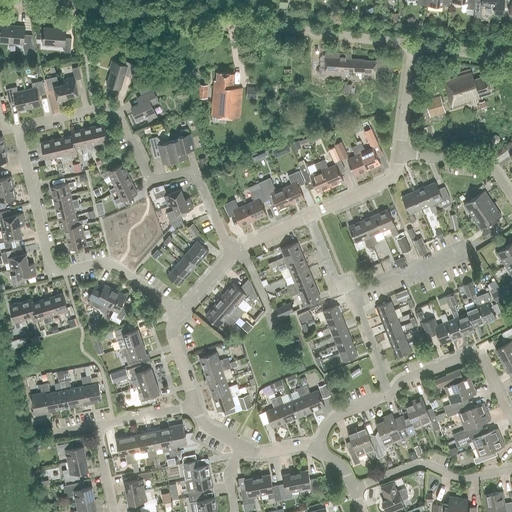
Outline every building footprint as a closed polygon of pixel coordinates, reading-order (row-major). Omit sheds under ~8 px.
[(474,10),(474,0),(450,0),(450,1),(467,3),(467,9),(474,10)] [(474,0),(474,10),(481,10),(481,4),(495,5),(494,12),(495,12),(502,12),(502,14),(503,14),(503,0),(474,0)] [(25,53),(35,51),(32,35),(24,35),(25,27),(0,25),(0,28),(0,42),(23,44),(25,53)] [(70,52),(72,38),(65,38),(66,30),(44,28),(43,44),(64,46),(64,51),(70,52)] [(375,77),(375,61),(364,60),(364,59),(351,58),(351,54),(346,54),(345,57),(340,57),(340,53),(325,53),(324,78),(345,79),(345,72),(363,73),(362,77),(375,77)] [(132,77),(136,64),(126,61),(125,65),(112,61),(110,68),(112,69),(107,84),(121,89),(125,75),(132,77)] [(0,71),(1,75),(11,73),(9,67),(0,69),(0,71)] [(64,84),(68,97),(78,94),(75,80),(81,78),(78,67),(72,68),(74,77),(63,79),(64,84)] [(482,96),(493,92),(487,75),(474,79),(471,70),(443,79),(453,108),(453,107),(482,98),(482,99),(482,98),(482,96)] [(240,118),(242,87),(233,87),(234,73),(217,72),(217,80),(214,80),(214,85),(213,85),(210,116),(240,118)] [(68,97),(64,84),(59,85),(57,76),(46,79),(48,91),(55,89),(58,104),(69,101),(68,97)] [(25,90),(29,108),(41,105),(39,95),(45,94),(42,80),(32,83),(33,88),(25,90)] [(344,84),(345,84),(345,94),(352,94),(352,93),(355,93),(355,88),(352,88),(352,84),(348,84),(349,82),(344,81),(344,84)] [(209,85),(199,85),(198,98),(208,98),(209,85)] [(29,108),(25,90),(18,91),(16,86),(6,89),(9,102),(15,101),(17,111),(19,110),(21,112),(26,111),(27,109),(29,108)] [(149,121),(157,117),(152,105),(158,102),(151,86),(145,89),(147,93),(136,98),(138,104),(131,107),(137,120),(146,115),(149,121)] [(446,113),(440,96),(425,101),(430,118),(446,113)] [(93,126),(97,143),(104,142),(105,148),(109,147),(104,124),(93,126)] [(90,145),(97,143),(93,126),(82,129),(88,152),(92,151),(90,145)] [(377,144),(371,128),(364,131),(370,147),(377,144)] [(83,153),(88,152),(82,129),(71,131),(72,135),(76,148),(82,147),(83,153)] [(188,134),(187,129),(180,131),(178,139),(170,141),(176,160),(188,157),(186,151),(195,149),(191,133),(188,134)] [(77,152),(76,148),(72,135),(62,138),(67,161),(72,160),(70,154),(77,152)] [(176,160),(170,141),(163,143),(157,137),(150,139),(154,155),(161,153),(163,164),(176,160)] [(63,162),(67,161),(62,138),(52,140),(56,157),(62,156),(63,162)] [(49,159),(56,157),(52,140),(41,143),(46,166),(50,165),(49,159)] [(300,148),(297,141),(290,144),(293,151),(300,148)] [(348,157),(342,141),(334,144),(341,160),(348,157)] [(273,149),(277,157),(292,150),(289,143),(273,149)] [(356,145),(367,170),(380,164),(373,147),(365,151),(361,143),(356,145)] [(354,175),(367,170),(356,145),(351,147),(355,156),(347,159),(354,175)] [(335,162),(340,160),(334,147),(329,149),(335,162)] [(319,161),(330,186),(343,180),(336,164),(328,168),(324,159),(319,161)] [(317,192),(330,186),(319,161),(314,164),(317,170),(310,173),(305,163),(299,166),(305,179),(310,176),(317,192)] [(73,165),(75,172),(82,171),(80,163),(73,165)] [(112,181),(128,174),(123,164),(102,174),(104,178),(109,175),(112,181)] [(284,187),(291,204),(304,198),(299,186),(304,183),(299,171),(288,175),(292,184),(284,187)] [(117,191),(133,184),(128,174),(112,181),(115,187),(109,190),(111,194),(117,191)] [(0,190),(14,187),(11,176),(0,178),(0,190)] [(291,204),(284,187),(276,191),(270,178),(259,183),(267,200),(273,198),(278,209),(291,204)] [(54,186),(51,187),(53,198),(70,194),(69,187),(75,186),(74,181),(66,183),(54,186)] [(432,204),(434,203),(440,201),(443,208),(450,205),(449,196),(445,186),(438,189),(435,182),(424,187),(432,204)] [(261,203),(267,200),(259,183),(248,187),(254,201),(246,204),(253,220),(266,214),(261,203)] [(133,184),(117,191),(120,197),(114,200),(116,204),(137,194),(133,184)] [(14,187),(0,190),(0,207),(4,207),(3,201),(16,198),(14,187)] [(437,211),(434,203),(432,204),(424,187),(413,191),(421,209),(429,205),(432,213),(437,211)] [(172,204),(185,199),(181,189),(167,194),(165,189),(154,193),(156,199),(164,195),(168,206),(172,204)] [(483,210),(493,203),(484,190),(474,197),(483,210)] [(412,213),(421,209),(413,191),(402,196),(409,214),(407,214),(411,222),(416,220),(412,213)] [(70,194),(53,198),(56,208),(79,203),(78,199),(72,200),(70,194)] [(185,199),(172,204),(175,210),(166,213),(171,223),(182,219),(179,213),(193,208),(189,197),(185,199)] [(472,217),(483,210),(474,197),(464,204),(472,217)] [(253,220),(246,204),(238,207),(235,199),(224,204),(229,217),(235,214),(240,226),(253,220)] [(79,203),(56,208),(58,219),(75,215),(74,208),(80,207),(79,203)] [(483,210),(491,222),(501,216),(493,203),(483,210)] [(375,215),(382,231),(390,228),(393,236),(398,234),(388,209),(375,215)] [(6,229),(20,226),(25,225),(22,213),(9,216),(8,210),(0,211),(0,223),(1,230),(6,229)] [(481,229),(491,222),(483,210),(472,217),(481,229)] [(459,229),(456,213),(450,215),(454,230),(459,229)] [(75,215),(58,219),(61,230),(65,229),(82,225),(82,224),(84,224),(83,220),(77,221),(75,215)] [(382,231),(375,215),(362,220),(373,245),(378,243),(374,235),(382,231)] [(364,239),(368,247),(373,245),(362,220),(349,226),(356,243),(364,239)] [(192,223),(185,227),(192,238),(198,233),(192,223)] [(82,225),(65,229),(67,239),(84,235),(90,233),(89,229),(83,231),(82,225)] [(2,231),(0,231),(0,248),(12,246),(10,240),(19,238),(22,237),(20,226),(6,229),(1,230),(2,231)] [(494,234),(489,227),(482,232),(487,238),(494,234)] [(412,228),(407,230),(410,238),(415,236),(412,228)] [(444,236),(442,230),(436,232),(438,238),(444,236)] [(84,235),(67,239),(70,250),(93,244),(92,240),(86,241),(84,235)] [(404,235),(397,238),(403,253),(411,250),(404,235)] [(421,237),(413,241),(420,255),(427,252),(421,237)] [(191,248),(202,258),(209,251),(197,241),(191,248)] [(278,265),(303,255),(297,242),(281,249),(284,257),(267,264),(270,269),(278,265)] [(505,265),(511,260),(511,253),(507,246),(496,253),(505,265)] [(197,265),(202,258),(191,248),(185,255),(197,265)] [(16,268),(29,264),(26,253),(14,256),(12,250),(1,253),(3,263),(9,262),(11,269),(16,268)] [(191,272),(197,265),(185,255),(179,261),(191,272)] [(288,267),(292,275),(308,268),(303,255),(278,265),(280,270),(288,267)] [(185,278),(191,272),(179,261),(173,268),(185,278)] [(29,264),(16,268),(17,274),(11,276),(13,287),(25,284),(23,278),(36,275),(34,263),(29,264)] [(179,285),(185,278),(173,268),(167,275),(179,285)] [(286,286),(288,291),(313,281),(308,268),(292,275),(295,283),(286,286)] [(233,283),(224,293),(237,305),(243,299),(250,305),(258,296),(250,280),(248,279),(240,288),(233,283)] [(497,280),(492,282),(496,291),(501,289),(497,280)] [(319,294),(313,281),(288,291),(291,296),(299,293),(305,306),(321,300),(319,294)] [(477,305),(480,304),(471,282),(463,285),(468,296),(470,295),(475,306),(466,309),(467,313),(468,313),(474,327),(484,323),(477,305)] [(103,287),(96,283),(88,298),(90,299),(88,303),(98,308),(103,314),(106,307),(115,290),(105,284),(103,287)] [(81,295),(79,289),(73,291),(76,297),(81,295)] [(397,292),(399,301),(411,297),(409,289),(397,292)] [(505,297),(500,289),(491,294),(496,302),(505,297)] [(115,290),(106,307),(114,310),(109,319),(119,324),(127,307),(122,305),(126,295),(115,290)] [(477,305),(484,323),(496,318),(489,301),(491,300),(488,292),(483,294),(486,302),(480,304),(477,305)] [(52,297),(57,313),(64,311),(65,317),(70,316),(63,293),(52,297)] [(232,312),(237,305),(224,293),(215,303),(235,322),(239,318),(232,312)] [(468,313),(467,313),(459,316),(455,305),(458,304),(453,293),(445,296),(454,318),(456,317),(464,335),(475,331),(474,327),(468,313)] [(51,315),(57,313),(52,297),(42,300),(49,322),(53,321),(51,315)] [(37,320),(32,303),(31,299),(20,302),(25,319),(31,317),(33,323),(37,322),(37,320)] [(45,324),(49,322),(42,300),(32,303),(37,320),(43,318),(45,324)] [(380,315),(394,309),(391,301),(376,307),(380,315)] [(19,321),(25,319),(20,302),(9,306),(16,328),(20,327),(19,321)] [(293,310),(290,302),(275,308),(278,317),(293,310)] [(232,326),(235,322),(215,303),(205,315),(219,326),(225,320),(232,326)] [(337,305),(323,310),(326,319),(341,313),(337,305)] [(380,315),(383,323),(397,318),(394,309),(380,315)] [(311,318),(309,312),(299,316),(301,322),(311,318)] [(326,319),(329,327),(344,322),(341,313),(326,319)] [(452,340),(464,335),(456,317),(454,318),(448,321),(445,313),(440,315),(443,323),(445,322),(452,340)] [(76,318),(67,321),(70,328),(78,325),(76,318)] [(383,323),(386,332),(401,326),(397,318),(383,323)] [(445,322),(443,323),(437,325),(434,318),(422,322),(428,336),(437,333),(441,344),(452,340),(445,322)] [(251,326),(245,321),(239,327),(246,332),(251,326)] [(333,336),(347,330),(344,322),(329,327),(333,336)] [(386,332),(390,340),(404,335),(402,330),(406,329),(404,325),(401,326),(386,332)] [(127,346),(142,341),(138,329),(128,332),(126,327),(114,331),(120,348),(127,346)] [(336,344),(351,338),(347,330),(333,336),(336,344)] [(501,360),(511,354),(511,342),(511,341),(511,340),(511,333),(504,338),(507,343),(497,348),(495,349),(501,360)] [(390,340),(393,349),(407,343),(405,337),(404,335),(390,340)] [(14,340),(16,346),(26,343),(24,336),(14,340)] [(103,352),(97,336),(91,338),(96,354),(103,352)] [(340,352),(354,347),(351,338),(336,344),(340,352)] [(142,341),(127,346),(120,348),(123,356),(125,356),(128,365),(140,361),(139,356),(146,353),(142,341)] [(411,352),(407,343),(393,349),(396,357),(411,352)] [(354,347),(340,352),(343,361),(358,355),(354,347)] [(204,371),(230,362),(228,357),(219,360),(216,352),(199,358),(204,371)] [(511,369),(511,354),(501,360),(507,372),(508,372),(511,369)] [(223,371),(237,366),(235,360),(230,362),(204,371),(209,384),(225,379),(223,371)] [(299,371),(305,368),(303,363),(296,365),(299,371)] [(140,385),(155,380),(151,368),(143,370),(142,365),(130,369),(133,379),(138,378),(140,385)] [(90,375),(88,366),(84,367),(86,376),(91,402),(102,400),(98,383),(92,384),(90,375)] [(109,375),(112,383),(127,378),(124,370),(109,375)] [(447,395),(473,384),(470,376),(463,378),(460,370),(435,380),(438,387),(443,385),(447,395)] [(296,381),(293,374),(286,377),(289,383),(296,381)] [(80,404),(91,402),(86,376),(81,377),(83,386),(77,387),(80,404)] [(70,406),(80,404),(77,387),(71,388),(69,379),(65,380),(70,406)] [(213,398),(239,389),(237,384),(228,387),(225,379),(209,384),(213,398)] [(62,390),(56,391),(59,408),(70,406),(65,380),(60,381),(62,390)] [(155,380),(140,385),(143,392),(138,393),(142,404),(154,400),(152,395),(159,392),(155,380)] [(282,387),(279,380),(269,384),(270,385),(272,391),(282,387)] [(31,395),(33,405),(48,402),(44,383),(37,385),(38,388),(40,388),(41,393),(31,395)] [(49,410),(59,408),(56,391),(50,392),(48,383),(44,383),(48,402),(49,410)] [(301,387),(312,411),(325,406),(318,390),(310,393),(306,384),(301,387)] [(330,395),(325,384),(319,387),(323,398),(330,395)] [(473,384),(447,395),(450,403),(443,406),(445,412),(465,404),(463,399),(477,393),(473,384)] [(266,387),(263,389),(265,395),(267,394),(267,393),(272,391),(270,385),(266,387)] [(239,389),(213,398),(218,411),(235,405),(232,397),(247,392),(245,386),(244,387),(239,389)] [(299,417),(312,411),(301,387),(296,389),(300,397),(292,400),(299,417)] [(248,394),(238,398),(242,410),(253,407),(248,394)] [(286,422),(299,417),(292,400),(284,404),(281,395),(275,397),(286,422)] [(413,400),(423,426),(430,423),(433,430),(439,428),(431,408),(427,410),(421,396),(413,400)] [(286,422),(275,397),(266,401),(268,405),(264,407),(272,427),(286,422)] [(423,426),(413,400),(404,403),(407,411),(402,413),(403,415),(401,415),(403,420),(408,432),(423,426)] [(49,410),(48,402),(33,405),(35,415),(49,412),(49,410)] [(458,413),(461,421),(487,411),(484,402),(470,407),(468,402),(465,404),(445,412),(447,417),(458,413)] [(487,411),(461,421),(464,430),(453,434),(456,439),(476,431),(474,426),(491,419),(487,411)] [(383,416),(394,442),(409,436),(402,418),(395,421),(392,413),(383,416)] [(385,446),(394,442),(383,416),(374,420),(380,433),(375,435),(383,455),(386,454),(386,449),(385,446)] [(183,424),(169,427),(169,428),(171,437),(185,434),(183,424)] [(383,455),(375,435),(370,437),(364,424),(356,427),(366,454),(374,450),(377,458),(383,455)] [(357,457),(366,454),(356,427),(347,431),(353,445),(348,447),(355,464),(360,462),(357,457)] [(472,441),(475,447),(501,437),(498,428),(489,432),(487,427),(476,431),(456,439),(458,446),(472,441)] [(171,437),(169,428),(158,430),(162,447),(163,453),(169,452),(170,456),(175,455),(171,437)] [(156,449),(162,447),(158,430),(148,432),(153,458),(158,457),(156,449)] [(149,459),(153,458),(148,432),(137,435),(141,452),(147,451),(149,459)] [(185,434),(171,437),(175,455),(180,454),(180,450),(178,451),(177,446),(187,444),(185,434)] [(135,453),(141,452),(137,435),(127,437),(132,463),(137,462),(135,453)] [(127,464),(132,463),(127,437),(116,439),(119,456),(126,455),(127,464)] [(505,446),(501,437),(475,447),(478,456),(473,458),(476,463),(493,456),(491,451),(505,446)] [(68,461),(86,458),(83,445),(71,448),(70,442),(58,445),(60,455),(67,454),(68,461)] [(86,458),(68,461),(70,469),(63,470),(65,481),(77,479),(76,473),(88,470),(86,458)] [(195,460),(183,463),(186,479),(192,478),(211,475),(209,464),(196,466),(195,460)] [(168,466),(171,477),(181,475),(179,463),(168,466)] [(295,472),(299,490),(311,487),(312,493),(318,492),(316,478),(310,479),(308,470),(295,472)] [(127,493),(144,489),(142,479),(152,477),(151,471),(138,474),(139,479),(125,482),(127,493)] [(292,497),(291,491),(299,490),(295,472),(283,475),(284,484),(278,485),(281,499),(287,498),(292,497)] [(281,499),(278,485),(272,486),(270,474),(257,477),(261,494),(268,493),(269,499),(274,498),(275,501),(281,499)] [(186,480),(187,486),(189,496),(201,494),(200,488),(213,486),(211,475),(192,478),(186,480)] [(252,496),(261,494),(257,477),(245,479),(246,488),(240,489),(244,510),(245,511),(255,509),(254,508),(252,496)] [(386,511),(389,511),(404,506),(401,500),(407,497),(408,496),(405,489),(403,488),(397,490),(397,489),(396,489),(393,482),(381,487),(384,495),(386,494),(388,499),(382,501),(386,511)] [(77,502),(94,499),(92,487),(79,489),(78,483),(63,486),(65,492),(67,492),(68,496),(75,495),(77,502)] [(145,506),(155,504),(157,504),(156,498),(146,500),(144,489),(127,493),(129,504),(144,501),(145,506)] [(168,492),(160,494),(162,502),(170,500),(168,492)] [(511,511),(511,504),(511,502),(504,503),(502,492),(485,495),(488,511),(511,511)] [(201,494),(189,496),(190,502),(189,502),(191,511),(202,511),(211,510),(211,511),(218,510),(215,497),(202,500),(201,494)] [(456,511),(458,497),(449,496),(448,504),(439,503),(439,505),(434,504),(432,511),(456,511)] [(458,497),(456,511),(475,511),(476,507),(467,506),(468,498),(458,497)] [(94,499),(77,502),(78,510),(71,511),(92,511),(97,511),(94,499)]
